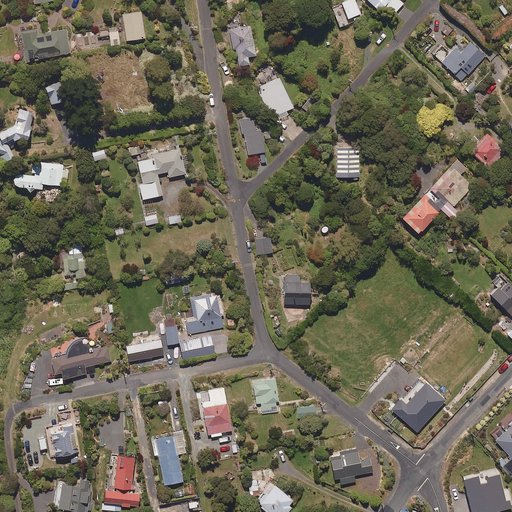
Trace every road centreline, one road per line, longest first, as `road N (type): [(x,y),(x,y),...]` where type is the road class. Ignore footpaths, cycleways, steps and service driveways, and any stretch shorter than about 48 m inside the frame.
road 1 (residential): [(236,201),(433,0)]
road 2 (residential): [(35,401),(274,355)]
road 3 (residential): [(203,0),(236,201)]
road 4 (residential): [(274,355),(422,470)]
road 5 (residential): [(236,201),(260,327),(274,355)]
road 6 (residential): [(422,470),(511,373)]
